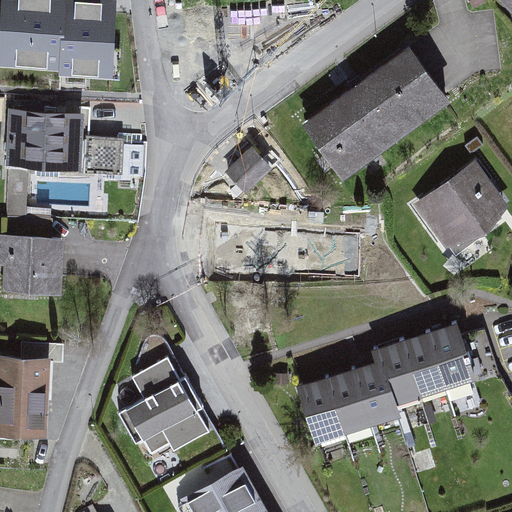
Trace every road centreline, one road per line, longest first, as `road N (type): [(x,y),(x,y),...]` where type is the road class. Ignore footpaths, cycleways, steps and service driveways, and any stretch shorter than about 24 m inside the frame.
road 1 (residential): [(313,511),(158,230)]
road 2 (residential): [(158,179),(401,0)]
road 3 (residential): [(57,511),(83,413),(158,230)]
road 4 (residential): [(145,0),(158,179)]
